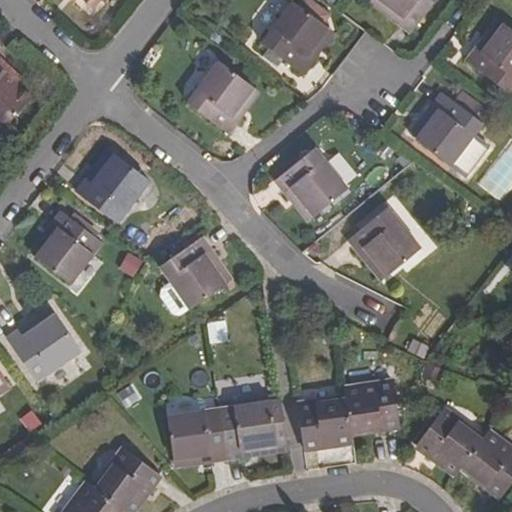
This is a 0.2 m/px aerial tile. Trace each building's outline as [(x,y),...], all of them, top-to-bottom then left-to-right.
[(83,0),(93,8),(100,0),(83,0)] [(401,19),(376,0),(371,0),(368,4),(397,26),(401,19)] [(397,26),(410,36),(436,0),(376,0),(401,19),(397,26)] [(308,60),(330,31),(294,2),(262,44),(304,76),(306,74),(312,65),(312,64),(308,60)] [(481,53),(503,23),(498,19),(476,49),(481,53)] [(511,87),(511,29),(503,23),(481,53),(476,49),(474,51),(466,61),(508,93),(511,87)] [(308,60),(312,64),(335,34),(330,31),(308,60)] [(0,69),(5,63),(0,58),(0,130),(3,133),(33,98),(23,89),(0,69)] [(234,119),(256,89),(220,62),(189,104),(230,137),(239,125),(240,124),(234,119)] [(0,69),(23,89),(28,83),(5,63),(0,69)] [(234,119),(240,124),(262,94),(256,89),(234,119)] [(454,165),(476,137),(484,126),(442,93),(432,105),(439,110),(415,140),(452,168),(454,165)] [(439,110),(432,105),(431,103),(408,133),(415,140),(439,110)] [(476,137),(454,165),(461,171),(462,176),(465,178),(469,178),(472,174),(472,170),(485,153),(489,153),(492,149),(491,145),(488,143),(484,143),(476,137)] [(290,189),(313,218),(349,190),(316,148),(274,183),(275,184),(283,194),(290,189)] [(91,184),(115,153),(109,149),(87,180),(91,184)] [(91,184),(87,180),(78,193),(118,224),(151,181),(115,153),(91,184)] [(306,223),(313,218),(290,189),(283,194),(306,223)] [(364,250),(386,278),(423,249),(390,207),(347,241),(350,244),(357,253),(358,255),(364,250)] [(58,229),(36,258),(72,286),(103,244),(61,212),(52,224),(58,229)] [(31,253),(36,258),(58,229),(52,224),(31,253)] [(207,254),(213,249),(206,239),(205,237),(159,269),(189,311),(228,285),(207,254)] [(234,280),(213,249),(207,254),(228,285),(234,280)] [(381,282),(386,278),(364,250),(358,255),(381,282)] [(125,253),(116,270),(133,278),(142,261),(125,253)] [(24,336),(56,314),(52,309),(20,330),(24,336)] [(24,336),(20,330),(7,338),(37,382),(82,352),(56,314),(24,336)] [(224,321),(206,323),(208,344),(226,342),(224,321)] [(0,395),(11,388),(0,372),(0,395)] [(346,399),(351,434),(399,427),(393,383),(344,389),(346,399)] [(297,406),(303,449),(352,442),(351,434),(346,399),(297,406)] [(220,412),(228,464),(243,461),(242,454),(288,447),(281,403),(220,412)] [(417,445),(455,475),(461,467),(482,440),(443,410),(417,445)] [(212,466),(228,464),(220,412),(168,419),(173,464),(211,459),(212,466)] [(482,440),(461,467),(501,497),(511,481),(511,451),(487,433),(482,440)] [(242,454),(243,461),(288,455),(288,447),(242,454)] [(124,449),(95,489),(122,510),(125,511),(132,511),(159,475),(124,449)] [(174,471),(212,466),(211,459),(173,464),(174,471)] [(95,489),(86,483),(65,511),(120,511),(122,510),(95,489)]
